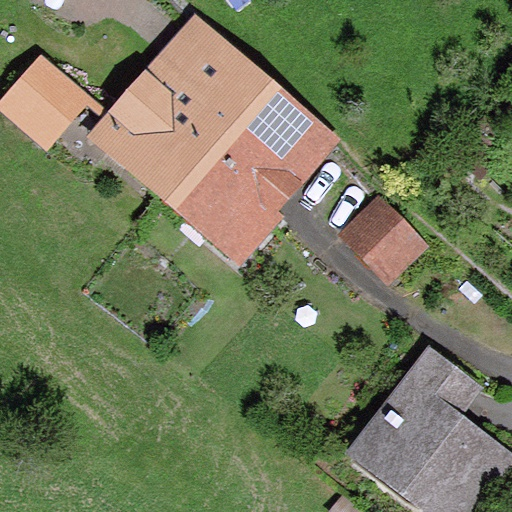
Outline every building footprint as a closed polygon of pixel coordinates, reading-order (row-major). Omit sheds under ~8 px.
[(276,94),(204,30),(111,132),(167,183),(224,119),(241,133),(276,94)] [(40,75),(15,104),(47,131),(72,102),(40,75)] [(323,136),(276,94),(241,133),(224,119),(167,183),(247,253),(280,216),(264,202),(323,136)] [(380,213),(357,235),(388,268),(411,246),(380,213)] [(435,357),(365,447),(430,497),(420,510),(423,511),(465,511),(502,465),(450,425),(477,389),(435,357)]
